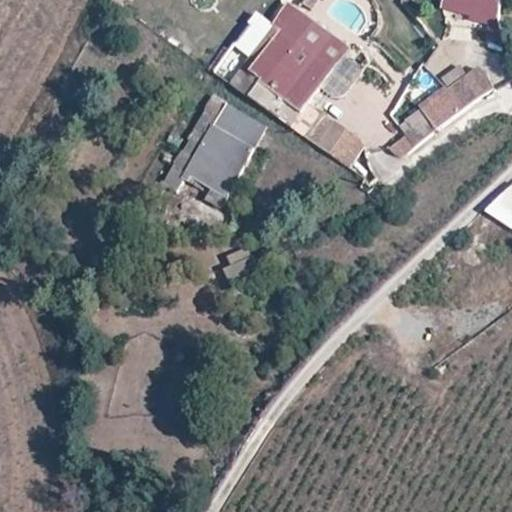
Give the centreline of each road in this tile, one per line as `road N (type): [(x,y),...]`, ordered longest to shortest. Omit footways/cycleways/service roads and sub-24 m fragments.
road 1 (track): [(214,511),(333,340),(511,170)]
road 2 (track): [(511,103),(386,185)]
